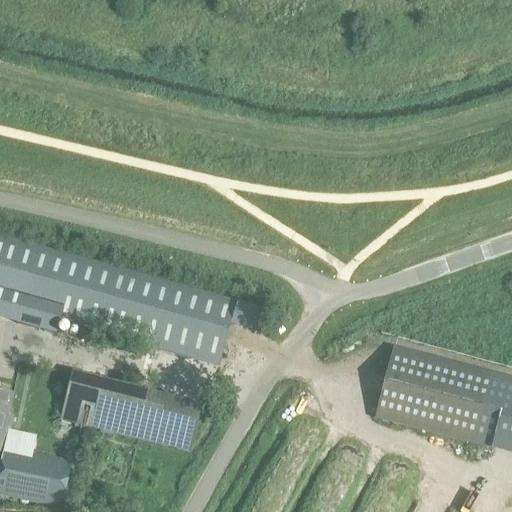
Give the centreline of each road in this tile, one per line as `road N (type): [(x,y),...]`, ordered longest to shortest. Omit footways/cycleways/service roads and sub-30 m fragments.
road 1 (track): [(0,80),(244,134),(354,146),(450,133),(511,112)]
road 2 (unclassified): [(0,200),(268,262),(340,302)]
road 3 (unclassified): [(192,511),(287,355),(340,302)]
road 4 (track): [(287,355),(313,374),(336,373),(400,344),(511,374)]
road 5 (unclassified): [(340,302),(511,242)]
